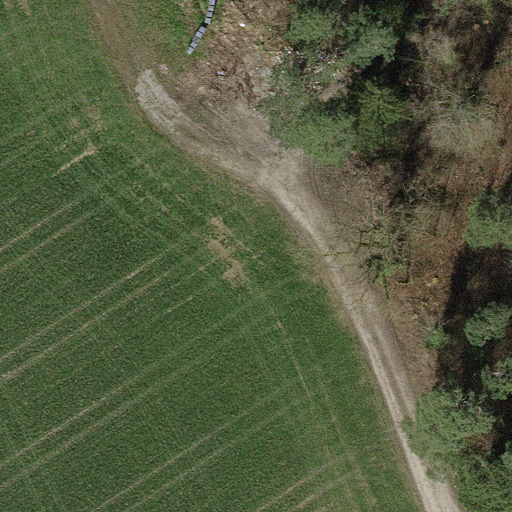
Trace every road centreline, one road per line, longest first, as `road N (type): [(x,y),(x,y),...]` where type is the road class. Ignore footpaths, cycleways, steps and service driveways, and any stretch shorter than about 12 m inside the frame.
road 1 (track): [(511,26),(287,195),(447,511)]
road 2 (track): [(84,0),(109,58),(181,146),(287,195)]
